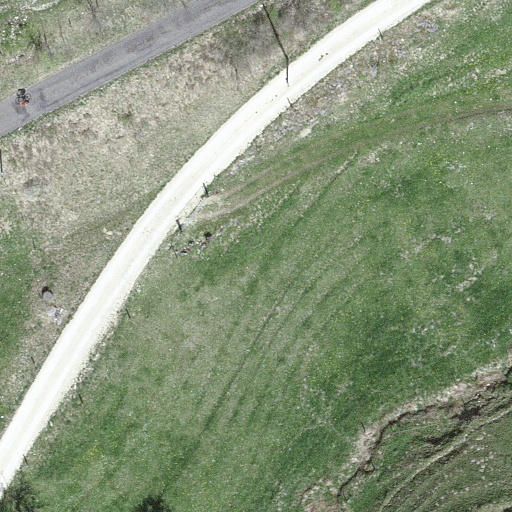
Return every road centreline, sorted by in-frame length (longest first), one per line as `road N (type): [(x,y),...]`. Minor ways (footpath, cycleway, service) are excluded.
road 1 (unclassified): [(0,466),(150,228),(265,102),(402,0)]
road 2 (unclassified): [(0,119),(232,0)]
